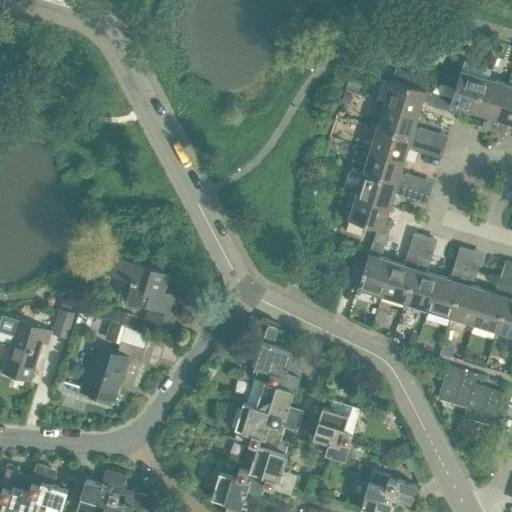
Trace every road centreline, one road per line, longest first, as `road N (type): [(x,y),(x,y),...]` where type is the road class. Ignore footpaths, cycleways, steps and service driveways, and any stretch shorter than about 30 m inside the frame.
road 1 (tertiary): [(248,292),(113,42),(94,25),(19,0)]
road 2 (tertiary): [(468,511),(392,369),(248,292)]
road 3 (residential): [(511,243),(434,220),(456,147),(511,164)]
road 4 (residential): [(133,445),(248,292)]
road 5 (residential): [(0,437),(133,445)]
